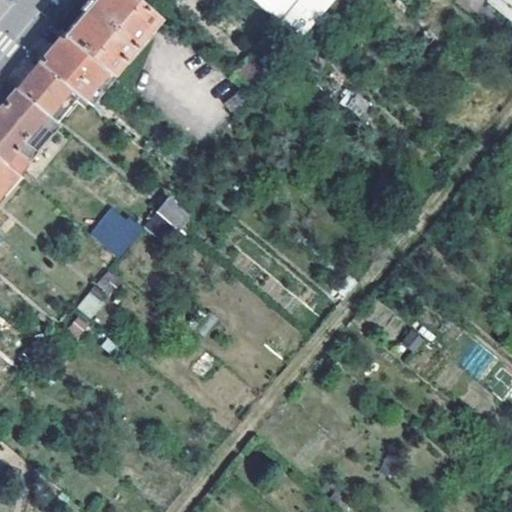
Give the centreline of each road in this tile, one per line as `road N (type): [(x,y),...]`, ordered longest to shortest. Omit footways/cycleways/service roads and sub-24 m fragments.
road 1 (track): [(511,110),(177,511)]
road 2 (unknown): [(160,0),(175,45),(165,97),(196,131)]
